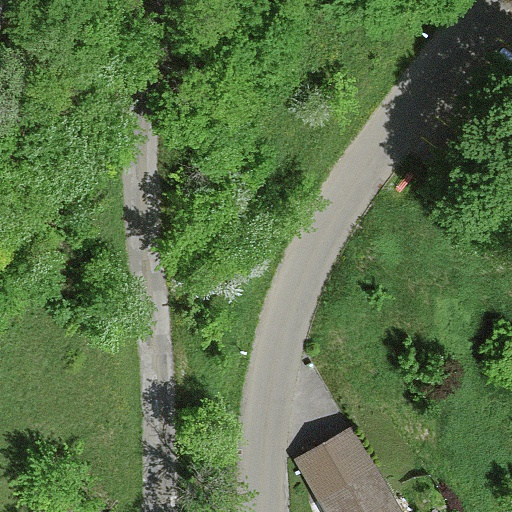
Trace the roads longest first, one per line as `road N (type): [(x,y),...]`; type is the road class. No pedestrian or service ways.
road 1 (residential): [(496,0),(394,123),(314,243),(267,385),(263,511)]
road 2 (residential): [(155,511),(145,109),(172,0)]
